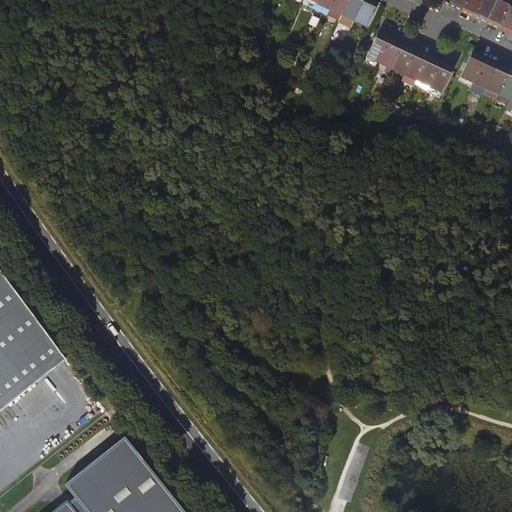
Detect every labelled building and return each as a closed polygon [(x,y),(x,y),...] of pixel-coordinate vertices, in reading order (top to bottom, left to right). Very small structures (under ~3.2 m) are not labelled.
[(328,13),(330,9),(333,0),(317,0),(315,7),(328,13)] [(342,15),(348,0),(333,0),(330,9),(342,15)] [(348,0),(342,15),(340,19),(352,25),(354,20),(363,0),(348,0)] [(378,2),(374,0),(363,0),(354,20),(367,26),(377,4),(378,2)] [(450,0),(449,3),(448,6),(461,12),(466,0),(450,0)] [(466,0),(461,12),(473,18),(481,0),(466,0)] [(481,0),(473,18),(486,23),(496,0),(481,0)] [(498,0),(496,0),(486,23),(498,29),(510,5),(498,0)] [(511,6),(510,5),(498,29),(511,35),(511,32),(511,6)] [(378,32),(366,56),(379,63),(391,39),(378,32)] [(391,39),(379,63),(392,69),(403,44),(391,39)] [(404,74),(416,50),(403,44),(392,69),(404,74)] [(417,80),(428,56),(416,50),(404,74),(417,80)] [(485,58),(472,52),(461,75),(474,82),(485,58)] [(429,86),(441,62),(428,56),(417,80),(429,86)] [(487,88),(498,64),(485,58),(474,82),(487,88)] [(427,90),(426,93),(439,99),(452,70),(453,68),(441,62),(429,86),(427,90)] [(510,69),(498,64),(487,88),(499,94),(510,69)] [(511,100),(511,98),(511,70),(510,69),(499,94),(511,100)] [(427,90),(429,86),(417,80),(415,84),(427,90)] [(485,92),(487,88),(474,82),(472,86),(485,92)] [(48,333),(0,267),(0,409),(66,357),(48,333)] [(186,511),(179,503),(125,436),(65,483),(76,496),(70,502),(68,501),(54,511),(186,511)]
